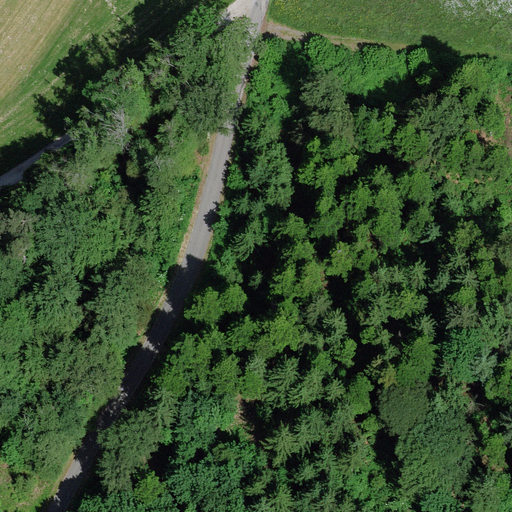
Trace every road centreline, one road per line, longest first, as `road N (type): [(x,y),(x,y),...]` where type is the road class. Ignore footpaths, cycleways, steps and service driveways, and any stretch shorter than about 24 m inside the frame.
road 1 (unclassified): [(261,0),(179,295),(55,511)]
road 2 (track): [(0,181),(69,139),(250,0)]
